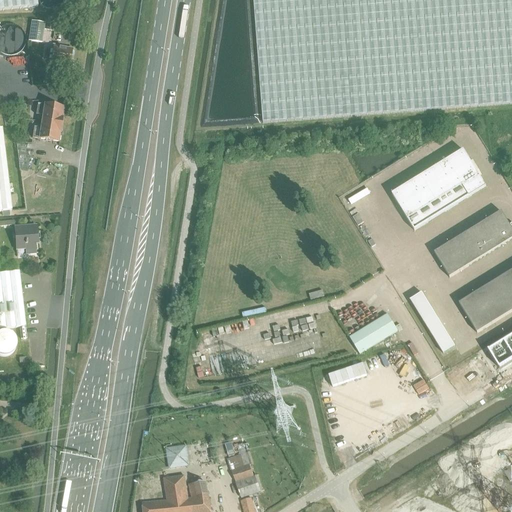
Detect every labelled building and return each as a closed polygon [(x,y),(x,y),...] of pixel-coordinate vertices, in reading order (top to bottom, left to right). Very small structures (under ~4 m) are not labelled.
[(36,0),(0,0),(0,9),(37,6),(36,0)] [(44,9),(48,11),(53,10),(56,8),(59,5),(60,1),(60,0),(37,0),(38,3),(40,7),(44,9)] [(511,104),(511,0),(253,0),(263,123),(511,104)] [(46,23),(32,21),(29,40),(43,42),(46,23)] [(0,52),(1,54),(6,56),(11,57),(17,55),(21,51),(24,47),(25,41),(24,36),(21,31),(17,28),(12,26),(7,26),(3,28),(0,29),(0,52)] [(71,66),(72,61),(69,61),(71,49),(59,48),(59,47),(52,45),(51,51),(45,50),(44,60),(50,61),(49,65),(67,68),(68,66),(71,66)] [(34,121),(41,122),(62,125),(63,118),(61,118),(63,108),(37,105),(38,102),(31,103),(29,112),(36,113),(35,115),(34,121)] [(61,133),(62,125),(41,122),(40,129),(33,128),(32,135),(32,138),(38,139),(58,142),(59,132),(61,133)] [(0,130),(0,331),(25,328),(18,273),(0,275),(0,213),(2,213),(9,212),(11,212),(1,130),(0,130)] [(31,145),(16,143),(19,172),(21,172),(27,173),(29,158),(31,145)] [(463,152),(391,196),(414,232),(485,188),(463,152)] [(57,181),(57,179),(56,176),(55,174),(53,172),(51,170),(49,169),(46,168),(44,168),(42,168),(39,168),(37,169),(34,171),(32,173),(31,176),(30,178),(30,181),(30,183),(31,186),(32,188),(34,190),(35,191),(38,193),(41,194),(43,194),(45,194),(48,194),(50,193),(53,190),(55,188),(56,186),(57,183),(57,181)] [(500,213),(496,215),(434,254),(449,278),(511,239),(511,224),(511,223),(508,225),(500,213)] [(359,215),(353,218),(358,227),(364,223),(359,215)] [(34,242),(37,242),(35,226),(13,228),(14,249),(24,248),(25,255),(35,254),(34,242)] [(511,271),(459,305),(477,334),(511,312),(511,271)] [(323,291),(309,295),(311,301),(324,297),(323,291)] [(411,301),(443,354),(455,347),(422,294),(411,301)] [(388,315),(351,338),(361,355),(398,332),(388,315)] [(0,354),(15,355),(15,333),(0,332),(0,354)] [(231,443),(225,445),(229,458),(235,456),(231,443)] [(187,447),(165,450),(168,470),(189,467),(187,447)] [(246,454),(227,460),(231,472),(232,472),(236,483),(235,484),(241,500),(261,493),(256,477),(253,477),(246,454)] [(0,478),(0,487),(10,489),(11,479),(0,478)] [(210,511),(207,483),(186,486),(184,478),(164,481),(167,502),(144,506),(144,511),(210,511)] [(254,511),(251,499),(241,502),(243,511),(254,511)]
